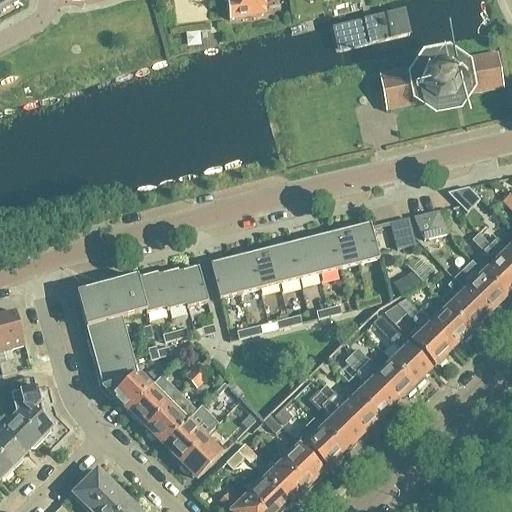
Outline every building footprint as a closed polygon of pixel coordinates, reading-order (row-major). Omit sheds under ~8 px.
[(0,0),(0,10),(20,0),(0,0)] [(266,18),(263,0),(225,0),(226,4),(225,4),(228,22),(266,18)] [(328,48),(425,27),(421,8),(323,28),(328,48)] [(503,92),(496,56),(379,77),(383,101),(386,114),(395,112),(420,108),(454,101),(459,100),(503,92)] [(479,201),(468,190),(467,189),(448,195),(466,214),(479,201)] [(511,199),(510,197),(503,204),(511,213),(511,199)] [(414,248),(407,221),(389,226),(396,253),(414,248)] [(378,261),(371,231),(369,226),(358,229),(358,226),(348,229),(358,266),(378,261)] [(358,266),(348,229),(339,231),(340,233),(329,236),(338,271),(358,266)] [(338,271),(329,236),(319,239),(318,236),(309,239),(318,276),(338,271)] [(511,271),(489,248),(478,236),(471,242),(493,266),(482,276),(506,302),(511,296),(511,271)] [(318,276),(309,239),(300,241),(300,243),(290,246),(299,281),(318,276)] [(511,247),(507,252),(496,241),(489,248),(511,271),(511,247)] [(299,281),(290,246),(279,248),(279,246),(269,249),(279,286),(299,281)] [(279,286),(269,249),(260,251),(261,253),(250,256),(259,291),(279,286)] [(259,291),(250,256),(240,258),(239,256),(230,259),(239,296),(259,291)] [(239,296),(230,259),(221,261),(221,263),(210,266),(219,301),(239,296)] [(506,302),(482,276),(471,287),(460,275),(459,276),(452,268),(446,274),(454,282),(487,317),(496,309),(498,310),(506,302)] [(207,304),(198,269),(187,272),(186,270),(177,272),(187,310),(207,304)] [(187,310),(177,272),(166,275),(166,273),(157,275),(167,313),(185,308),(186,310),(187,310)] [(167,313),(157,275),(146,278),(145,276),(136,278),(145,314),(146,316),(165,311),(166,313),(167,313)] [(145,314),(136,278),(133,279),(134,281),(131,283),(126,283),(122,283),(117,284),(97,289),(76,295),(85,329),(121,320),(145,314)] [(421,288),(411,278),(392,288),(399,300),(421,288)] [(487,317),(454,282),(447,288),(451,292),(440,303),(447,310),(471,336),(480,328),(479,325),(487,317)] [(380,305),(378,297),(367,300),(369,308),(380,305)] [(369,308),(367,300),(355,303),(357,311),(369,308)] [(418,316),(404,301),(403,300),(396,307),(422,334),(411,345),(433,369),(435,367),(438,368),(444,362),(444,359),(451,352),(418,316)] [(341,315),(339,307),(327,310),(329,318),(341,315)] [(425,309),(418,316),(451,352),(460,343),(463,344),(471,336),(447,310),(436,321),(425,309)] [(329,318),(327,310),(315,313),(317,321),(329,318)] [(24,347),(15,313),(0,317),(0,341),(3,353),(24,347)] [(301,325),(299,317),(287,320),(290,328),(301,325)] [(430,371),(417,357),(380,318),(372,325),(401,354),(390,364),(415,390),(423,382),(423,379),(430,371)] [(126,340),(121,320),(85,329),(88,340),(86,340),(89,350),(126,340)] [(290,328),(287,320),(276,323),(278,331),(290,328)] [(153,339),(150,327),(142,329),(145,341),(153,339)] [(215,334),(213,327),(201,330),(203,338),(215,334)] [(262,335),(260,327),(248,330),(250,338),(262,335)] [(187,338),(185,330),(174,333),(176,341),(187,338)] [(250,338),(248,330),(236,333),(238,341),(250,338)] [(176,341),(174,333),(162,337),(164,345),(176,341)] [(132,359),(127,342),(126,340),(89,350),(91,359),(93,358),(96,369),(132,359)] [(158,360),(155,348),(147,350),(150,362),(158,360)] [(170,357),(168,349),(157,352),(159,360),(170,357)] [(415,390),(390,364),(380,375),(357,351),(351,357),(396,405),(404,397),(406,398),(415,390)] [(396,405),(351,357),(344,363),(367,387),(356,397),(380,423),(388,415),(388,412),(396,405)] [(137,379),(132,359),(96,369),(99,379),(97,379),(99,389),(101,389),(137,379)] [(16,374),(13,361),(6,363),(9,376),(16,374)] [(9,376),(6,363),(0,364),(0,371),(2,378),(9,376)] [(325,365),(319,369),(326,377),(331,372),(325,365)] [(196,390),(208,377),(207,376),(210,374),(206,369),(190,385),(196,390)] [(125,414),(150,389),(149,389),(148,390),(139,380),(141,379),(141,378),(137,379),(101,389),(102,390),(111,400),(110,401),(112,403),(114,403),(125,414)] [(144,432),(180,396),(162,378),(150,389),(125,414),(135,424),(137,422),(142,427),(140,428),(144,432)] [(35,391),(34,390),(32,380),(9,386),(12,397),(18,396),(18,395),(35,391)] [(220,400),(228,392),(223,386),(214,395),(220,400)] [(380,423),(356,397),(345,408),(326,387),(319,393),(361,438),(369,430),(372,431),(380,423)] [(41,414),(39,405),(40,400),(39,394),(35,391),(18,395),(18,396),(12,397),(10,397),(14,415),(15,416),(14,417),(41,443),(49,435),(49,431),(50,429),(49,428),(49,424),(43,418),(39,418),(38,417),(41,414)] [(361,438),(319,393),(319,394),(318,392),(308,402),(319,413),(323,410),(332,420),(321,430),(346,456),(354,449),(354,445),(361,438)] [(162,447),(191,419),(197,412),(180,396),(144,432),(153,441),(155,439),(162,447)] [(287,406),(275,417),(282,424),(294,413),(287,406)] [(41,443),(14,417),(7,424),(0,417),(0,432),(24,456),(28,452),(34,451),(41,443)] [(246,431),(255,423),(248,417),(240,425),(246,431)] [(263,423),(275,436),(282,429),(269,417),(263,423)] [(178,466),(205,439),(196,430),(199,427),(191,419),(162,447),(169,454),(170,459),(178,466)] [(346,456),(321,430),(311,440),(298,427),(291,434),(300,444),(326,471),(335,463),(338,464),(346,456)] [(24,456),(0,432),(0,461),(12,473),(21,464),(21,459),(24,456)] [(196,481),(225,453),(216,444),(213,447),(205,439),(178,466),(185,473),(189,474),(196,481)] [(238,452),(245,460),(249,465),(256,458),(244,446),(238,452)] [(324,474),(298,448),(280,465),(306,491),(307,489),(310,490),(316,484),(316,481),(324,474)] [(232,472),(245,460),(238,452),(225,465),(232,472)] [(12,473),(0,461),(0,480),(5,480),(12,473)] [(306,491),(280,465),(263,481),(289,508),(295,501),(299,501),(304,495),(305,492),(306,491)] [(216,487),(226,476),(220,470),(210,480),(216,487)] [(89,511),(112,489),(108,484),(108,480),(101,474),(97,473),(96,472),(73,495),(89,511)] [(284,511),(289,508),(263,481),(246,498),(259,511),(284,511)] [(89,511),(121,511),(131,503),(121,493),(116,493),(112,489),(89,511)] [(259,511),(246,498),(236,507),(226,497),(218,504),(225,511),(259,511)] [(138,511),(139,511),(131,503),(121,511),(138,511)]
